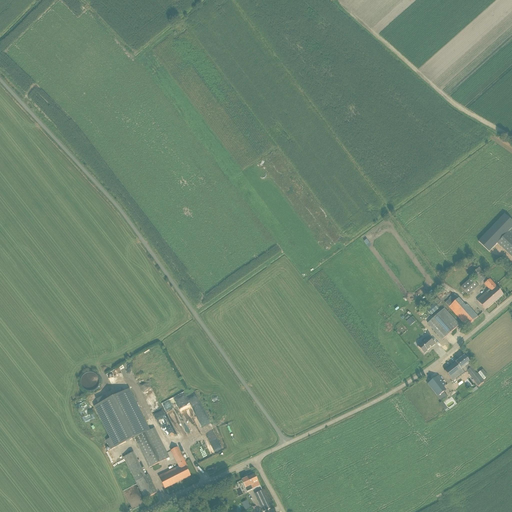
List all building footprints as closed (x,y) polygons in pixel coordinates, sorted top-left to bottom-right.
[(511,230),(499,244),(511,256),(511,230)] [(470,296),(480,287),(473,279),(463,288),(470,296)] [(485,310),(503,295),(489,279),(483,284),(488,290),(476,300),(485,310)] [(480,318),(469,305),(467,307),(457,295),(446,304),(468,328),(480,318)] [(439,299),(435,302),(440,307),(444,304),(439,299)] [(429,312),(434,316),(440,310),(436,305),(429,312)] [(444,341),(461,326),(446,309),(429,325),(444,341)] [(413,318),(408,323),(413,327),(417,323),(413,318)] [(423,354),(434,345),(428,337),(417,346),(423,354)] [(449,378),(469,363),(464,356),(443,370),(449,378)] [(430,384),(439,398),(450,391),(440,377),(430,384)] [(112,451),(138,440),(150,469),(171,460),(158,429),(151,432),(134,391),(97,407),(111,440),(108,442),(112,451)] [(167,408),(178,439),(187,436),(182,421),(184,420),(178,403),(173,404),(173,406),(167,408)] [(216,432),(209,434),(216,454),(223,451),(216,432)] [(145,501),(159,495),(151,475),(147,477),(137,453),(127,457),(145,501)] [(163,488),(189,476),(184,465),(157,477),(163,488)] [(252,490),(259,486),(253,474),(246,478),(252,490)]
